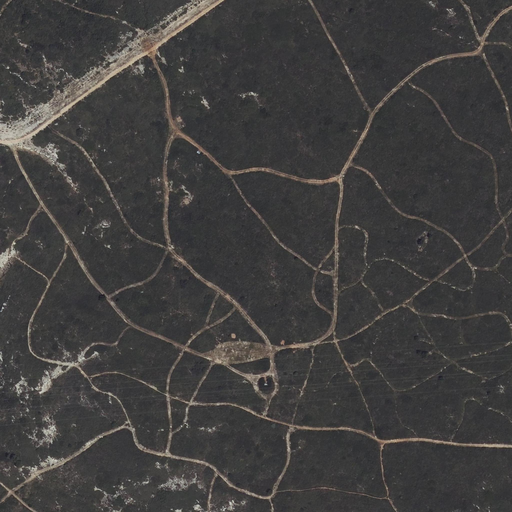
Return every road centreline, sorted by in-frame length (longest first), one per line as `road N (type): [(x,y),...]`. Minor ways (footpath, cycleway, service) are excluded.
road 1 (track): [(511,448),(305,428),(229,402),(189,402),(116,371),(85,372),(40,357),(27,338),(68,245),(10,145),(0,141)]
road 2 (track): [(294,425),(269,496),(243,490),(209,463),(137,445),(128,426),(92,439),(0,501)]
road 3 (track): [(10,145),(225,0)]
